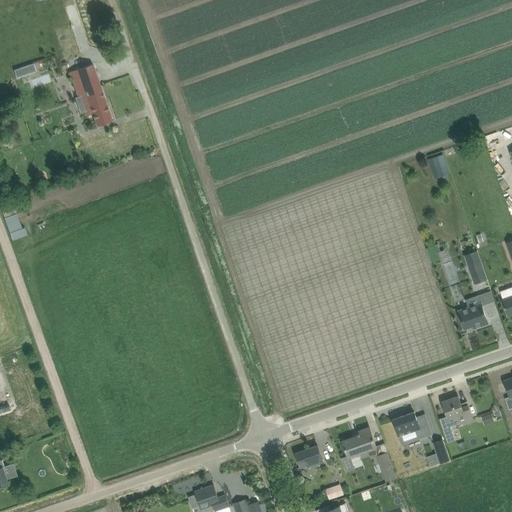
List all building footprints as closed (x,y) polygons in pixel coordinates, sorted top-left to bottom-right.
[(69,72),(70,73),(78,97),(79,97),(86,95),(90,107),(86,109),(88,115),(93,114),(97,126),(103,124),(112,121),(112,120),(100,86),(93,64),(70,71),(69,72)] [(32,89),(52,81),(49,73),(29,81),(32,89)] [(432,154),(438,174),(449,170),(442,150),(432,154)] [(435,245),(427,248),(432,262),(440,260),(435,245)] [(465,255),(475,283),(487,279),(478,251),(465,255)] [(508,316),(511,314),(511,296),(503,300),(508,316)] [(481,303),(469,307),(459,310),(465,329),(474,326),(474,328),(475,328),(480,327),(489,323),(482,305),(481,303)] [(511,377),(503,381),(509,398),(511,396),(511,377)] [(474,419),(472,414),(469,405),(463,407),(459,396),(443,402),(448,418),(457,415),(460,423),(474,419)] [(417,417),(415,412),(393,419),(402,445),(433,434),(426,413),(417,417)] [(489,423),(495,421),(492,413),(486,415),(489,423)] [(349,457),(377,447),(370,427),(358,431),(359,435),(343,441),(349,457)] [(434,442),(441,462),(451,459),(444,439),(434,442)] [(296,453),(301,467),(308,464),(309,467),(324,461),(318,445),(310,448),(296,453)] [(380,455),(377,456),(384,475),(378,477),(380,483),(386,481),(386,482),(397,478),(388,453),(380,455)] [(214,484),(205,487),(206,490),(196,493),(197,494),(189,497),(193,508),(200,505),(202,509),(213,505),(215,511),(229,506),(226,495),(218,497),(214,484)] [(344,494),(341,484),(329,488),(326,489),(330,499),(344,494)] [(234,503),(236,511),(250,511),(246,499),(234,503)] [(329,505),(316,510),(317,511),(342,511),(347,511),(348,511),(346,503),(345,504),(330,509),(329,505)]
